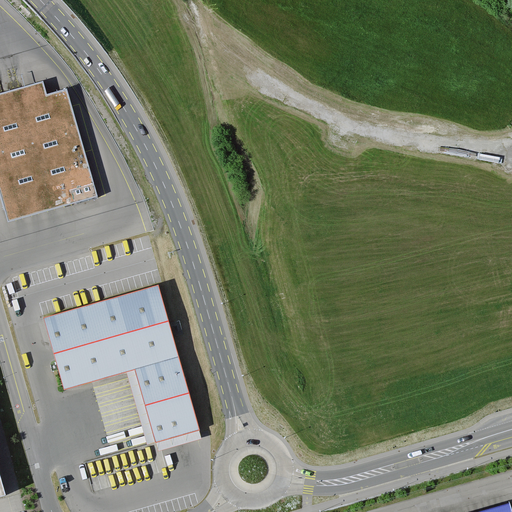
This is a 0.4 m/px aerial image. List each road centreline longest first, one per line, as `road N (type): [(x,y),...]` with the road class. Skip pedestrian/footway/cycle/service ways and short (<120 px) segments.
road 1 (secondary): [(243,440),(167,192),(107,82),(38,0)]
road 2 (secondary): [(282,477),(357,478),(511,434)]
